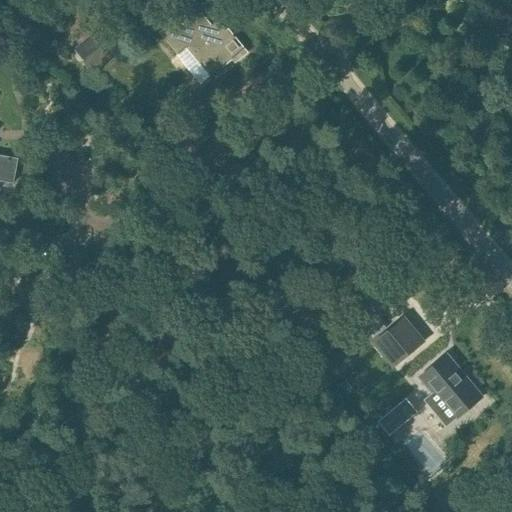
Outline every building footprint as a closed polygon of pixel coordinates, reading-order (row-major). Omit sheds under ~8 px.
[(236,61),(247,52),(234,35),(231,37),(218,20),(212,25),(202,13),(169,40),(179,52),(187,46),(211,75),(233,58),(236,61)] [(93,33),(74,48),(92,73),(104,64),(116,54),(114,51),(115,49),(117,48),(111,40),(107,43),(106,41),(101,45),(93,33)] [(0,180),(9,182),(14,183),(18,158),(0,154),(0,180)] [(425,341),(404,317),(383,334),(403,359),(425,341)] [(425,401),(446,426),(454,420),(483,396),(448,353),(418,377),(433,395),(425,401)] [(390,431),(414,409),(404,397),(380,420),(390,431)]
